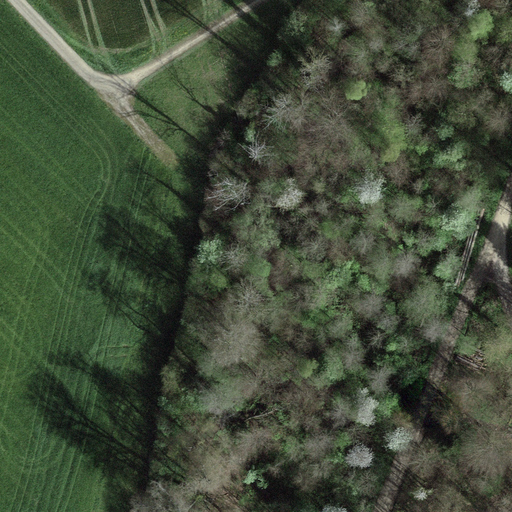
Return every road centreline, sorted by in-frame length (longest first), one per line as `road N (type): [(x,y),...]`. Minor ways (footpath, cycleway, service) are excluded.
road 1 (track): [(511,187),(381,511)]
road 2 (track): [(109,92),(258,0)]
road 3 (track): [(17,0),(109,92)]
